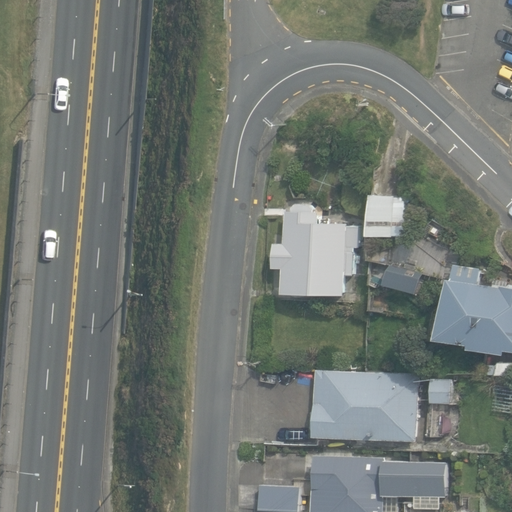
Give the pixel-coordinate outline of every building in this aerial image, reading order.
[(403,194),(371,192),(369,233),(400,235),(403,194)] [(284,289),(346,292),(347,273),(356,273),(358,245),(361,245),(361,225),(349,224),(350,221),(320,220),(320,209),(316,209),(316,205),(311,201),(298,201),(293,205),(292,209),(288,209),(286,241),(276,241),(275,263),(285,264),(284,289)] [(452,276),(448,276),(437,335),(471,341),(470,344),(506,351),(506,347),(511,348),(511,281),(511,282),(511,278),(495,276),(494,282),(483,280),(485,267),(454,262),(452,276)] [(419,439),(422,371),(317,367),(314,435),(419,439)] [(455,378),(433,376),(432,400),(444,400),(444,403),(454,404),(455,378)] [(388,454),(315,451),(312,511),(399,511),(400,493),(416,494),(415,506),(441,507),(441,494),(448,494),(450,458),(388,456),(388,454)] [(301,510),(302,485),(261,482),(260,508),(301,510)]
